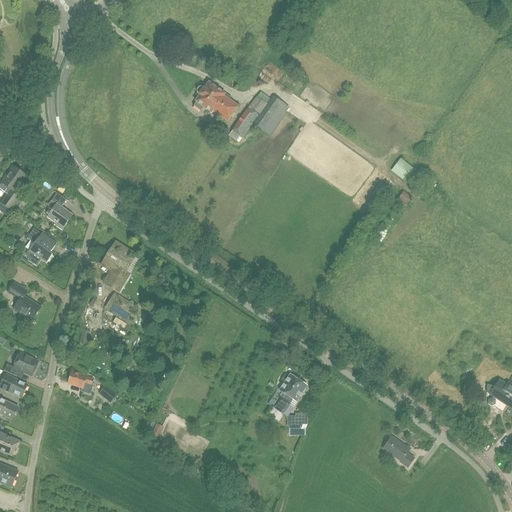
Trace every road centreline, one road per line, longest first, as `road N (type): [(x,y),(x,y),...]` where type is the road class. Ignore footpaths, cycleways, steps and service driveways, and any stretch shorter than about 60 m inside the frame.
road 1 (tertiary): [(511,498),(479,454),(105,192)]
road 2 (residential): [(27,511),(65,303),(105,192)]
